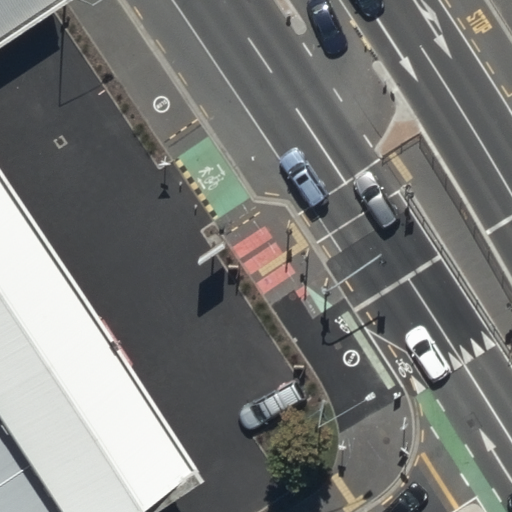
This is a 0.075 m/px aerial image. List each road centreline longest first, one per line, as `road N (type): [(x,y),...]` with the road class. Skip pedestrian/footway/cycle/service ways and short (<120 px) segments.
road 1 (primary): [(473,382),(298,112)]
road 2 (primary): [(389,0),(511,199)]
road 3 (tertiary): [(405,511),(440,484),(473,382)]
road 4 (primary): [(298,112),(222,0)]
road 5 (unclassified): [(313,0),(328,22),(330,71),(298,112)]
